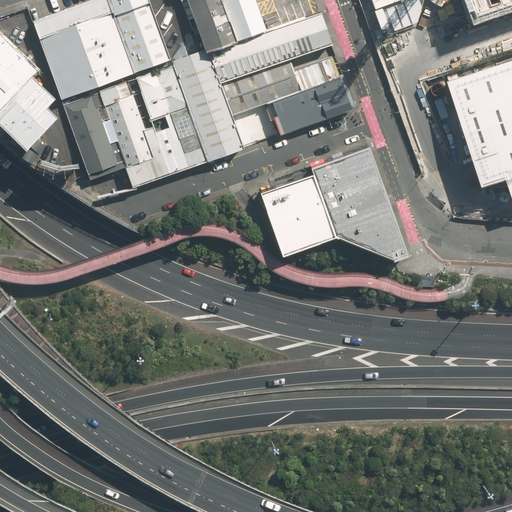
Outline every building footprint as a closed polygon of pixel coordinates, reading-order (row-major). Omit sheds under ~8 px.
[(61,97),(133,71),(106,0),(85,0),(32,19),(61,97)] [(148,0),(106,0),(133,71),(170,58),(148,0)] [(235,39),(221,0),(187,0),(204,49),(208,47),(235,39)] [(264,29),(254,0),(221,0),(235,39),(235,38),(264,29)] [(399,0),(386,5),(394,27),(417,19),(423,0),(399,0)] [(468,0),(471,8),(495,0),(468,0)] [(331,42),(321,12),(265,31),(264,29),(235,38),(235,39),(208,47),(220,81),(288,57),(331,42)] [(39,68),(0,30),(0,122),(24,147),(55,116),(45,106),(55,97),(32,75),(39,68)] [(208,159),(243,147),(231,114),(220,81),(208,47),(204,49),(173,60),(188,104),(208,159)] [(334,54),(293,68),(301,90),(341,76),(334,54)] [(271,100),(301,90),(293,68),(288,57),(220,81),(231,114),(271,100)] [(188,104),(173,63),(136,77),(150,118),(188,104)] [(341,76),(301,90),(271,100),(283,132),(355,106),(343,74),(341,76)] [(99,91),(133,185),(208,159),(188,104),(150,118),(153,126),(145,129),(128,81),(99,91)] [(93,93),(63,104),(90,176),(119,165),(93,93)] [(310,166),(312,172),(333,234),(392,258),(405,253),(366,145),(310,166)] [(281,254),(333,234),(312,172),(260,191),(281,254)]
